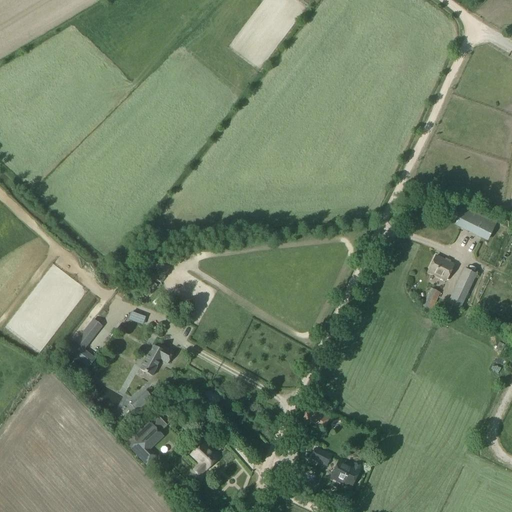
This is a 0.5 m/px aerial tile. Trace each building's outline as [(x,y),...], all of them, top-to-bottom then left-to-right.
[(462,210),(455,227),(487,241),(494,225),(462,210)] [(436,257),(429,272),(446,280),(453,266),(436,257)] [(455,286),(447,304),(460,310),(476,274),(464,270),(457,287),(455,286)] [(430,289),(422,307),(432,311),(440,293),(430,289)] [(129,313),(125,318),(141,324),(143,318),(129,313)] [(99,325),(94,321),(75,344),(76,345),(70,352),(78,358),(77,359),(91,370),(96,365),(82,354),(81,348),(99,325)] [(155,327),(166,331),(168,325),(157,321),(155,327)] [(149,352),(139,370),(151,377),(157,368),(156,367),(160,361),(167,365),(174,354),(158,345),(156,348),(154,347),(150,353),(149,352)] [(105,399),(121,407),(125,399),(109,390),(105,399)] [(142,391),(127,403),(136,413),(151,401),(150,399),(152,397),(147,392),(145,394),(142,391)] [(328,416),(318,411),(309,407),(304,417),(313,422),(323,426),(328,416)] [(145,419),(128,436),(135,444),(139,441),(148,450),(162,436),(159,433),(166,426),(153,413),(146,420),(145,419)] [(190,422),(185,426),(191,432),(196,428),(190,422)] [(203,443),(190,456),(199,464),(193,470),(200,476),(205,470),(206,471),(218,458),(203,443)] [(315,448),(309,459),(326,467),(332,456),(315,448)] [(339,460),(330,478),(350,489),(359,470),(339,460)] [(311,494),(309,499),(318,503),(320,499),(311,494)]
